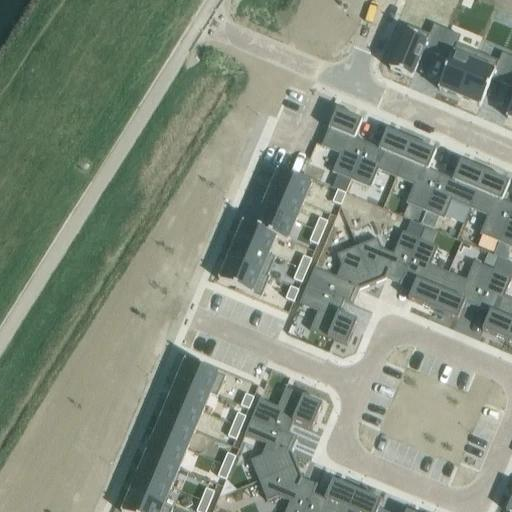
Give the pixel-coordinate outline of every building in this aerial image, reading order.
[(406,34),(391,70),(413,79),(424,51),(437,56),(447,31),(435,26),(428,43),(406,34)] [(447,31),(437,56),(449,61),(437,89),(458,98),(473,62),(453,53),(460,36),(447,31)] [(473,62),(458,98),(479,107),(491,79),(503,84),(511,62),(511,57),(501,53),(494,71),(473,62)] [(511,62),(503,84),(511,87),(511,103),(506,118),(511,120),(511,62)] [(336,111),(321,148),(340,156),(332,174),(351,182),(366,145),(354,140),(362,122),(336,111)] [(366,145),(351,182),(370,190),(378,172),(395,179),(411,142),(386,132),(379,150),(366,145)] [(411,142),(395,179),(413,187),(406,205),(425,213),(440,176),(428,171),(436,153),(411,142)] [(440,176),(425,213),(444,221),(451,203),(469,210),(485,173),(460,163),(452,181),(440,176)] [(278,171),(269,191),(303,205),(311,185),(278,171)] [(485,173),(469,210),(487,218),(479,236),(498,244),(511,211),(511,206),(502,202),(509,183),(485,173)] [(269,191),(261,209),(295,223),(303,205),(269,191)] [(337,192),(332,203),(340,207),(345,195),(337,192)] [(254,227),(254,228),(276,238),(287,243),(295,223),(261,209),(254,227)] [(511,211),(498,244),(511,249),(511,211)] [(319,220),(314,232),(322,235),(327,223),(319,220)] [(243,222),(235,242),(268,256),(276,238),(254,228),(254,227),(243,222)] [(314,232),(309,243),(317,247),(322,235),(314,232)] [(377,240),(357,248),(372,286),(385,281),(387,277),(401,283),(399,287),(400,287),(402,283),(404,278),(403,278),(419,241),(402,234),(393,256),(382,251),(377,240)] [(419,241),(403,278),(404,278),(416,283),(408,301),(433,311),(448,274),(430,267),(438,249),(419,241)] [(235,242),(227,261),(260,275),(268,256),(235,242)] [(314,270),(307,286),(344,302),(344,303),(349,305),(353,306),(354,305),(350,304),(356,290),(359,291),(372,286),(357,248),(336,256),(341,267),(336,279),(314,270)] [(303,258),(298,269),(306,273),(311,261),(303,258)] [(227,261),(218,281),(252,295),(260,275),(227,261)] [(448,274),(433,311),(457,322),(465,303),(477,309),(493,272),(474,264),(466,282),(448,274)] [(298,269),(293,281),(301,284),(306,273),(298,269)] [(493,272),(477,309),(489,314),(482,332),(506,342),(511,328),(511,301),(504,298),(511,280),(493,272)] [(307,286),(299,305),(318,313),(310,332),(347,347),(357,322),(339,314),(344,303),(344,302),(307,286)] [(290,288),(285,300),(293,303),(298,291),(290,288)] [(185,361),(177,380),(211,394),(219,375),(185,361)] [(177,380),(169,399),(203,413),(211,394),(177,380)] [(259,401),(251,419),(289,435),(293,423),(312,431),(322,406),(285,390),(277,409),(259,401)] [(245,396),(240,407),(248,411),(253,399),(245,396)] [(169,399),(161,418),(195,432),(203,413),(169,399)] [(237,415),(232,426),(240,430),(245,418),(237,415)] [(161,418),(153,437),(187,451),(195,432),(161,418)] [(251,419),(244,437),(266,446),(261,457),(250,462),(259,482),(297,467),(291,454),(288,452),(294,437),(289,435),(251,419)] [(232,426),(227,438),(235,441),(240,430),(232,426)] [(153,437),(145,456),(179,470),(187,451),(153,437)] [(227,454),(222,466),(230,470),(235,458),(227,454)] [(145,456),(137,475),(171,489),(179,470),(145,456)] [(222,466),(217,478),(225,481),(230,470),(222,466)] [(297,467),(259,482),(267,503),(278,498),(289,503),(285,511),(306,511),(313,495),(315,490),(300,483),(302,480),(297,467)] [(137,475),(129,494),(163,508),(171,489),(137,475)] [(219,498),(236,491),(226,481),(219,498)] [(313,495),(306,511),(348,511),(357,492),(332,482),(325,500),(313,495)] [(205,490),(200,501),(209,505),(214,493),(205,490)] [(357,492),(348,511),(377,511),(381,502),(357,492)] [(129,494),(121,511),(161,511),(163,508),(129,494)] [(200,501),(196,511),(205,511),(209,505),(200,501)]
